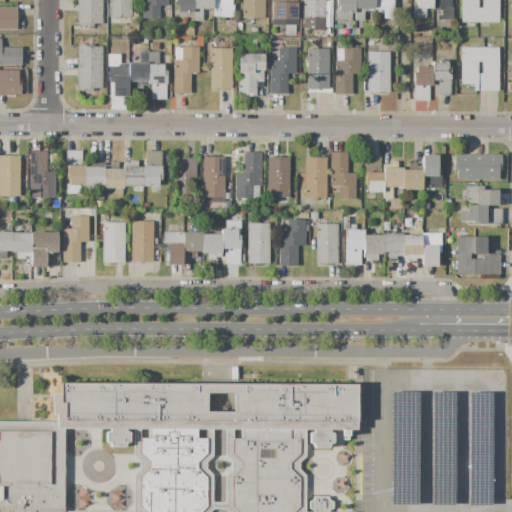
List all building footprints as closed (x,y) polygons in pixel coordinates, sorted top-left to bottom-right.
[(78,0),(102,0),(102,24),(93,24),(93,26),(78,26),(78,0)] [(108,0),(130,0),(130,18),(108,18),(108,0)] [(167,0),(167,6),(159,6),(159,18),(139,18),(139,0),(167,0)] [(174,0),(192,0),(192,13),(177,13),(177,6),(174,6),(174,0)] [(192,0),(192,13),(192,22),(202,22),(202,9),(212,9),(212,0),(192,0)] [(212,9),(212,0),(231,0),(231,5),(233,5),(233,17),(212,17),(212,9)] [(242,0),(263,0),(263,19),(242,19),(242,0)] [(297,0),(297,25),(295,25),(294,35),(284,35),(284,24),(271,24),(271,0),(297,0)] [(303,0),(325,0),(325,20),(323,20),(323,29),(304,29),(304,19),(303,19),(303,0)] [(335,0),(373,0),(373,11),(364,11),(364,20),(354,20),(355,14),(351,14),(351,21),(335,20),(335,0)] [(414,0),(451,0),(451,8),(452,8),(452,20),(432,21),(432,9),(425,9),(425,18),(412,18),(412,7),(414,7),(414,0)] [(460,0),(498,0),(498,23),(460,22),(460,0)] [(0,29),(0,8),(16,8),(16,29),(0,29)] [(398,35),(409,35),(409,44),(398,44),(398,35)] [(247,37),(256,37),(257,47),(247,47),(247,37)] [(77,44),(92,44),(92,47),(102,47),(102,89),(90,89),(90,91),(77,91),(77,44)] [(0,47),(21,47),(21,64),(0,64),(0,47)] [(172,60),(174,60),(174,48),(181,48),(181,47),(199,47),(199,74),(190,73),(190,93),(172,93),(172,60)] [(460,47),(498,48),(498,90),(474,90),(474,84),(460,84),(460,47)] [(209,48),(231,48),(232,88),(209,88),(209,48)] [(295,48),(295,74),(287,74),(287,95),(268,95),(268,60),(278,60),(278,48),(295,48)] [(360,48),(360,74),(351,74),(351,95),(334,95),(334,61),(336,61),(336,49),(343,49),(343,48),(360,48)] [(328,49),(328,90),(307,90),(307,49),(328,49)] [(128,63),(128,82),(133,81),(133,88),(142,88),(142,85),(147,85),(147,51),(137,51),(137,62),(128,62),(128,63)] [(147,85),(147,51),(158,51),(158,56),(166,56),(166,99),(150,100),(150,85),(147,85)] [(367,52),(389,52),(389,66),(389,83),(389,95),(374,95),(374,93),(367,93),(367,52)] [(107,54),(119,54),(119,64),(128,63),(128,82),(128,97),(112,97),(112,82),(107,83),(107,54)] [(237,54),(264,54),(264,70),(263,70),(263,81),(256,82),(256,100),(238,100),(237,54)] [(432,65),(432,80),(435,80),(435,96),(450,95),(449,61),(432,61),(432,65)] [(413,72),(416,72),(416,66),(432,65),(432,80),(432,85),(428,85),(429,100),(414,101),(413,72)] [(0,70),(18,70),(18,80),(20,80),(20,95),(15,95),(15,97),(6,97),(6,95),(0,95),(0,70)] [(29,151),(47,151),(47,172),(54,172),(55,198),(29,198),(29,151)] [(65,151),(81,151),(81,164),(65,164),(65,151)] [(145,151),(161,151),(161,165),(145,165),(145,151)] [(260,153),(261,186),(259,186),(259,199),(235,200),(235,173),(238,173),(238,171),(243,171),(243,153),(260,153)] [(329,153),(347,153),(347,173),(355,173),(355,200),(338,200),(338,187),(329,187),(329,153)] [(422,167),(422,189),(422,192),(437,192),(437,189),(441,189),(441,169),(437,169),(437,155),(422,155),(422,167)] [(454,155),(500,155),(500,171),(498,171),(498,180),(456,180),(456,171),(454,171),(454,155)] [(0,156),(19,156),(19,196),(0,196),(0,156)] [(223,157),(224,198),(201,198),(201,157),(223,157)] [(289,157),(289,198),(263,198),(263,157),(289,157)] [(365,157),(383,157),(383,163),(383,192),(365,193),(365,157)] [(195,158),(195,199),(173,199),(173,158),(195,158)] [(326,158),(326,197),(304,197),(304,158),(326,158)] [(383,163),(383,192),(383,200),(392,200),(392,188),(402,187),(402,167),(402,159),(389,159),(389,163),(383,163)] [(122,169),(122,186),(142,186),(142,167),(137,167),(137,161),(128,161),(128,163),(123,163),(122,169)] [(402,187),(402,167),(407,167),(407,163),(416,163),(416,167),(422,167),(422,189),(402,189),(402,187)] [(66,166),(84,166),(84,167),(84,186),(80,186),(80,195),(66,194),(66,166)] [(142,167),(142,166),(161,166),(161,180),(157,179),(157,186),(142,186),(142,167)] [(84,167),(84,186),(103,186),(103,169),(103,167),(84,167)] [(103,186),(103,169),(122,169),(122,186),(122,188),(103,188),(103,186)] [(496,206),(465,206),(465,186),(483,186),(483,189),(498,189),(498,199),(496,199),(496,206)] [(472,224),(472,222),(459,222),(459,213),(466,213),(466,206),(486,206),(486,209),(501,209),(501,224),(472,224)] [(88,216),(88,242),(80,242),(79,263),(61,263),(62,229),(71,229),(71,216),(88,216)] [(341,218),(349,218),(349,229),(341,229),(341,218)] [(304,220),(304,245),(297,245),(297,266),(277,266),(277,232),(286,232),(286,220),(304,220)] [(224,221),(240,221),(240,229),(225,229),(224,221)] [(102,222),(124,223),(124,263),(116,263),(116,266),(103,266),(103,263),(102,263),(102,222)] [(130,222),(152,222),(152,262),(130,262),(130,222)] [(246,224),(268,224),(268,264),(246,264),(246,224)] [(315,224),(337,224),(337,264),(315,264),(315,224)] [(221,235),(221,249),(224,249),(224,264),(240,264),(240,234),(237,234),(237,229),(221,229),(221,235)] [(344,236),(347,236),(347,230),(363,230),(363,236),(363,250),(360,250),(360,264),(350,265),(350,263),(344,263),(344,236)] [(0,258),(6,258),(6,251),(11,251),(11,233),(11,232),(0,232),(0,258)] [(30,233),(30,257),(30,268),(46,268),(46,255),(52,255),(52,253),(57,253),(57,232),(30,232),(30,233)] [(182,232),(182,251),(182,265),(167,265),(167,244),(163,244),(163,233),(182,232)] [(182,232),(182,251),(201,251),(201,235),(201,232),(182,232)] [(11,251),(11,233),(30,233),(30,257),(16,257),(16,253),(11,253),(11,251)] [(383,252),(382,235),(382,234),(402,233),(402,235),(402,256),(396,256),(396,259),(388,260),(388,252),(383,252)] [(422,258),(422,235),(421,234),(441,234),(441,252),(437,252),(437,267),(422,267),(422,258)] [(201,251),(201,235),(221,235),(221,249),(221,257),(215,257),(215,259),(207,259),(207,253),(201,253),(201,251)] [(363,236),(363,250),(363,258),(370,258),(370,261),(377,261),(377,254),(383,254),(383,252),(382,235),(363,236)] [(402,235),(402,256),(402,258),(406,258),(406,261),(415,261),(415,258),(422,258),(422,235),(402,235)] [(455,237),(493,237),(493,243),(497,243),(497,250),(499,250),(499,275),(455,275),(455,237)] [(59,383),(355,384),(355,430),(348,430),(348,435),(348,436),(348,441),(342,441),(342,435),(341,435),(341,430),(328,429),(328,433),(332,434),(333,443),(329,443),(328,448),(313,447),(313,444),(309,442),(309,434),(313,432),(314,429),(305,429),(241,429),(232,429),(225,429),(213,429),(205,429),(196,429),(149,429),(139,429),(133,429),(125,429),(125,432),(129,433),(129,442),(125,443),(124,447),(110,447),(110,443),(106,442),(106,433),(110,432),(110,429),(63,428),(57,428),(57,421),(57,415),(52,415),(52,394),(59,394),(59,383)] [(0,511),(0,421),(57,421),(57,428),(63,428),(63,511),(133,511),(133,475),(138,469),(139,462),(132,456),(133,429),(139,429),(139,438),(149,438),(149,429),(196,429),(196,439),(205,439),(205,429),(213,429),(212,456),(205,463),(206,470),(212,476),(212,503),(212,510),(210,511),(0,511)] [(212,510),(212,503),(225,503),(225,475),(231,469),(231,463),(225,457),(225,429),(232,429),(232,439),(241,439),(241,429),(305,429),(305,456),(299,462),(299,470),(305,476),(305,511),(313,511),(309,510),(309,502),(313,500),(313,497),(327,497),(328,500),(332,502),(332,509),(327,511),(227,511),(225,510),(212,510)]
